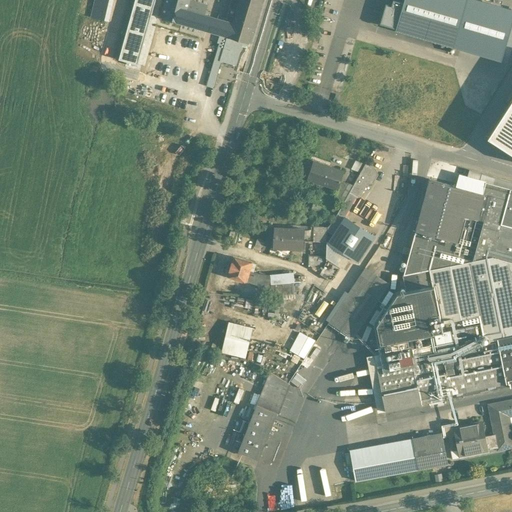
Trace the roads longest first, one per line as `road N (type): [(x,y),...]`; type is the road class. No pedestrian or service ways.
road 1 (primary): [(120,511),(246,95)]
road 2 (residential): [(511,172),(246,95)]
road 3 (tertiary): [(511,485),(378,511)]
